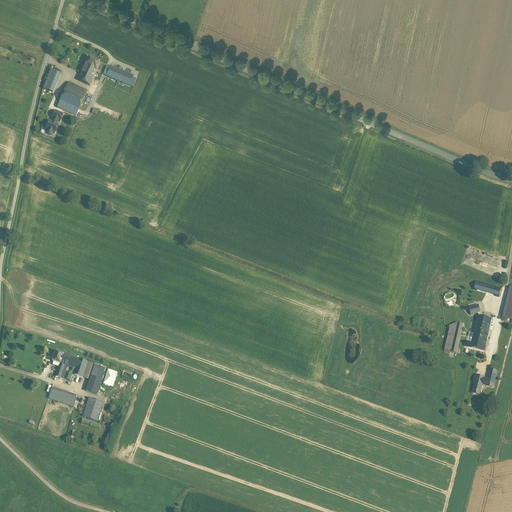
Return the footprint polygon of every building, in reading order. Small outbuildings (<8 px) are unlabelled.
[(100,62),(89,57),(85,65),(96,70),(100,62)] [(92,78),(96,70),(85,65),(82,73),(92,78)] [(133,76),(111,67),(107,76),(129,85),(131,80),(133,76)] [(60,74),(51,70),(43,89),(53,93),(60,74)] [(92,78),(82,73),(78,80),(90,86),(93,78),(92,78)] [(60,100),(79,109),(87,91),(68,82),(60,100)] [(79,109),(60,100),(57,107),(76,116),(79,109)] [(63,114),(55,111),(52,118),(54,119),(58,121),(60,122),(63,114)] [(56,124),(58,121),(54,119),(52,122),(49,121),(45,130),(49,131),(47,134),(52,136),(53,133),(54,134),(58,125),(56,124)] [(101,128),(101,125),(101,123),(99,121),(97,120),(95,119),(92,120),(90,121),(89,123),(88,126),(89,128),(90,130),(92,131),(95,132),(97,131),(99,130),(101,128)] [(502,289),(476,281),(474,290),(499,297),(502,289)] [(511,318),(511,287),(510,287),(503,318),(511,320),(511,318)] [(478,306),(469,309),(471,315),(480,312),(478,306)] [(491,320),(478,317),(474,334),(487,337),(491,320)] [(458,323),(450,326),(444,351),(451,352),(458,323)] [(458,323),(451,352),(457,354),(463,324),(458,323)] [(471,339),(473,340),(472,342),(471,347),(484,350),(487,337),(474,334),(474,336),(472,335),(471,339)] [(60,364),(63,354),(55,352),(52,361),(54,362),(60,364)] [(78,359),(63,354),(60,364),(59,367),(56,377),(61,379),(65,365),(68,366),(73,368),(75,369),(78,359)] [(88,363),(78,359),(75,369),(75,371),(73,375),(83,378),(88,363)] [(83,378),(90,380),(95,365),(88,363),(83,378)] [(90,380),(86,391),(97,395),(106,369),(95,365),(90,380)] [(488,379),(487,386),(486,386),(493,388),(497,372),(490,370),(488,379)] [(482,385),(484,378),(477,376),(476,377),(475,378),(474,382),(475,383),(473,391),(480,392),(482,385)] [(75,401),(77,395),(52,388),(50,393),(58,396),(75,401)] [(75,401),(58,396),(56,401),(74,407),(75,404),(76,401),(75,401)] [(103,403),(89,398),(83,417),(97,421),(103,403)] [(115,421),(116,419),(115,417),(114,415),(112,413),(110,413),(107,414),(106,415),(104,417),(104,419),(104,421),(106,423),(108,425),(110,425),(112,424),(114,423),(115,421)] [(110,440),(112,429),(105,427),(103,432),(108,433),(106,439),(104,442),(106,444),(110,440)]
